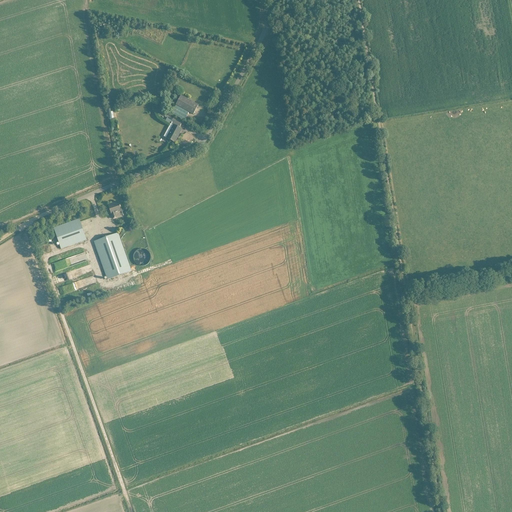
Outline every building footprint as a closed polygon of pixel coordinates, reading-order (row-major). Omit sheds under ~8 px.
[(198,105),(181,96),(176,105),(177,106),(172,114),(186,121),(190,113),(193,115),(198,105)] [(175,142),(181,130),(182,130),(179,128),(181,124),(173,119),(171,124),(173,125),(166,138),(175,142)] [(108,205),(111,215),(113,219),(117,217),(115,213),(122,211),(119,202),(114,204),(114,203),(108,205)] [(86,240),(80,222),(79,219),(54,228),(61,249),(86,240)] [(132,271),(118,233),(94,242),(107,280),(132,271)] [(70,266),(90,260),(89,254),(68,260),(70,266)]
